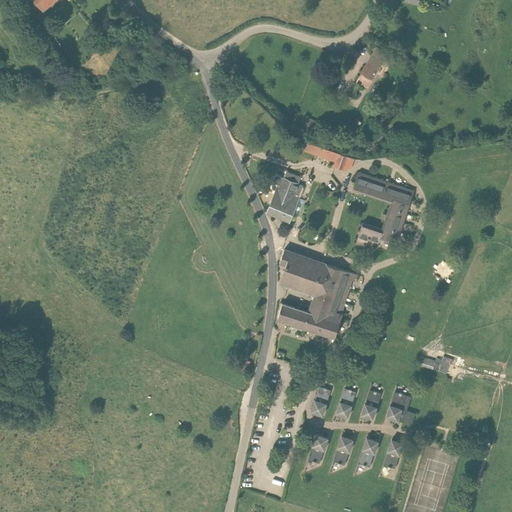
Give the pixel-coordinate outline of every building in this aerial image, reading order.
[(34,0),(43,10),(44,11),(55,0),(34,0)] [(53,21),(44,11),(43,10),(33,18),(42,29),(53,21)] [(371,79),(387,53),(377,47),(361,73),(371,79)] [(228,74),(232,67),(227,63),(222,71),(228,74)] [(350,91),(355,93),(359,85),(355,83),(350,91)] [(312,132),(315,121),(306,118),(303,128),(312,132)] [(343,170),(347,157),(303,142),(297,139),(295,145),(302,147),(301,149),(335,161),(333,167),(343,170)] [(414,191),(368,175),(358,172),(352,189),(391,202),(387,214),(383,213),(381,219),(385,220),(382,229),(363,222),(357,239),(356,243),(366,246),(368,239),(378,242),(380,237),(396,242),(414,191)] [(294,196),(298,184),(283,178),(280,186),(278,185),(267,212),(289,221),(299,198),(294,196)] [(335,337),(342,314),(341,313),(351,280),(354,281),(356,274),(321,263),(284,249),(279,263),(286,265),(280,282),(316,294),(310,312),(282,303),(277,318),(335,337)] [(420,356),(417,364),(432,369),(432,368),(438,370),(441,363),(420,356)] [(242,362),(239,370),(246,372),(249,365),(242,362)] [(319,386),(311,411),(322,415),(331,390),(319,386)] [(344,388),(340,401),(339,401),(335,413),(348,418),(352,405),(351,405),(356,392),(344,388)] [(369,390),(365,403),(364,403),(360,415),(373,419),(377,407),(376,407),(381,394),(369,390)] [(398,421),(398,420),(411,425),(415,413),(406,411),(411,397),(394,391),(390,405),(389,404),(385,417),(398,421)] [(308,459),(319,463),(328,438),(316,434),(308,459)] [(337,448),(333,461),(344,465),(349,452),(353,440),(341,435),(337,448)] [(362,450),(358,463),(369,467),(374,454),(378,441),(366,437),(362,450)] [(387,451),(383,465),(395,468),(399,455),(403,443),(391,439),(387,451)]
